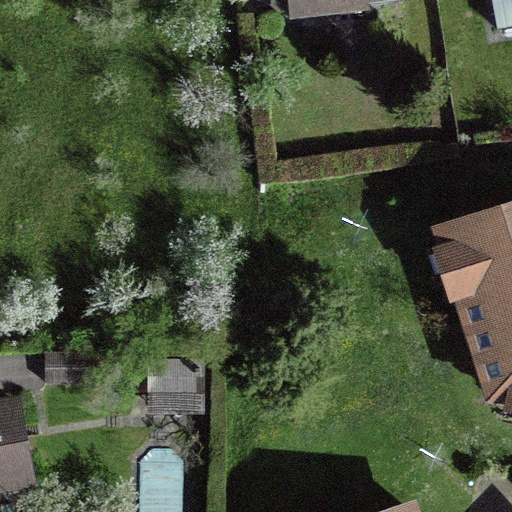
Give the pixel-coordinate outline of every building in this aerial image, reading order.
[(407,0),(286,0),(290,27),(370,17),(369,11),(408,7),(407,0)] [(511,0),(485,0),(486,1),(491,0),(497,34),(511,31),(511,0)] [(455,312),(486,410),(505,415),(503,421),(511,423),(511,208),(429,233),(435,256),(432,257),(450,313),(455,312)] [(103,386),(103,352),(44,353),(44,387),(103,386)] [(205,362),(147,361),(147,417),(204,418),(205,362)] [(20,399),(0,402),(0,497),(36,491),(20,399)]
